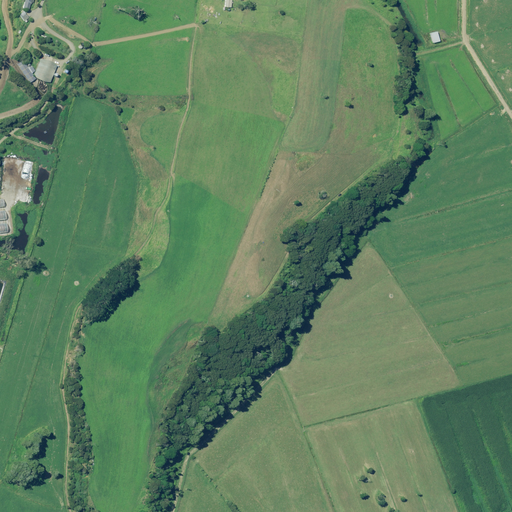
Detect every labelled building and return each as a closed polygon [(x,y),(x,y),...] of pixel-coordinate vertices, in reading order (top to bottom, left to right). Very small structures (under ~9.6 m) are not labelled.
[(30,4),(31,4),(31,3),(32,3),(33,0),(24,0),(22,8),(28,10),(30,4)] [(18,15),(24,21),(25,22),(29,19),(23,11),(18,15)] [(438,41),(436,32),(429,34),(432,43),(438,41)] [(48,82),(50,82),(57,65),(41,58),(34,76),(34,77),(35,78),(36,78),(37,79),(38,80),(39,80),(40,81),(41,81),(43,82),(44,82),(45,82),(46,82),(47,82),(48,82)] [(34,71),(33,69),(31,66),(28,68),(24,63),(19,67),(30,83),(35,79),(32,73),(34,71)]
